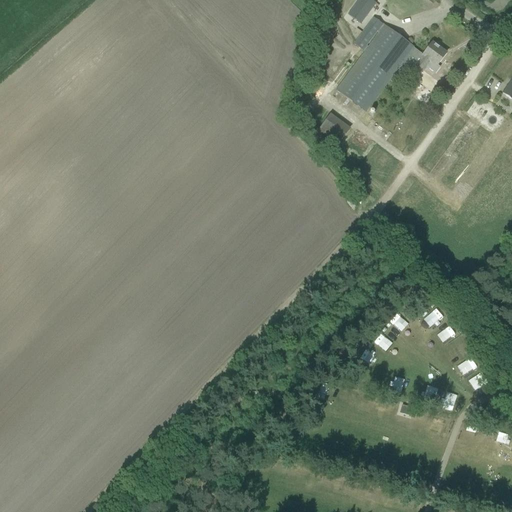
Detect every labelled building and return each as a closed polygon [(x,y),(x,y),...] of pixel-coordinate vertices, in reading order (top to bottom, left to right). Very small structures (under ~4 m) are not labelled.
[(369,0),(358,0),(347,16),(360,25),(375,4),(369,0)] [(364,53),(336,91),(365,113),(406,58),(423,72),(430,62),(437,67),(446,54),(432,44),(423,56),(373,19),(353,45),(364,53)] [(511,80),(502,94),(511,101),(511,80)] [(319,131),(333,141),(343,127),(338,124),(340,122),(330,116),(319,131)] [(447,344),(455,340),(450,331),(441,335),(447,344)] [(459,344),(454,347),(460,357),(465,354),(459,344)] [(414,404),(396,399),(393,412),(411,417),(414,404)] [(491,447),(502,450),(506,434),(495,431),(491,447)] [(304,445),(298,453),(304,458),(310,450),(304,445)] [(289,469),(288,479),(297,481),(298,470),(289,469)] [(339,495),(342,480),(334,479),(331,494),(339,495)]
